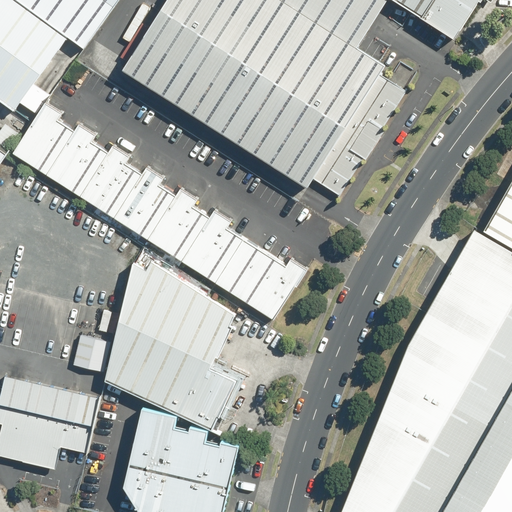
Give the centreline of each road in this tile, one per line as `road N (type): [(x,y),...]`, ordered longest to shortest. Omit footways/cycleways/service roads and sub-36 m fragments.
road 1 (tertiary): [(511,72),(469,120),(398,226),(353,315),(305,441),(288,511)]
road 2 (unknown): [(370,282),(87,106)]
